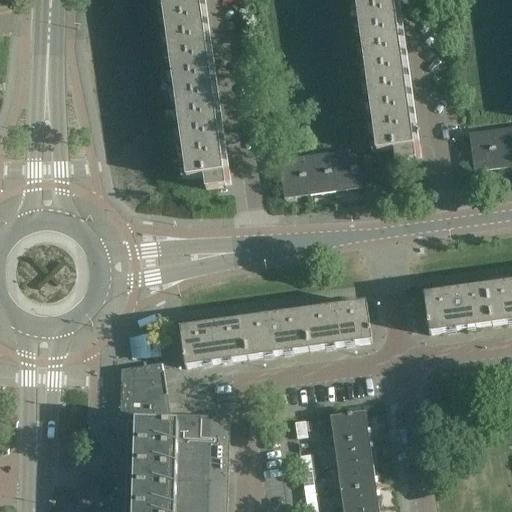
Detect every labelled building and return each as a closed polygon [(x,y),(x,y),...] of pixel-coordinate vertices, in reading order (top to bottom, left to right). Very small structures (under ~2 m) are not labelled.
[(206,192),(218,190),(226,189),(199,0),(162,0),(164,6),(163,6),(163,7),(164,7),(166,25),(165,25),(166,27),(167,27),(169,45),(168,45),(168,46),(169,46),(172,64),(171,64),(171,65),(172,65),(174,83),(173,83),(174,85),(175,85),(177,103),(176,103),(176,104),(177,104),(180,122),(179,122),(179,123),(180,123),(182,141),(181,141),(182,143),(183,143),(185,160),(184,160),(184,162),(185,161),(188,180),(187,180),(187,182),(205,179),(207,190),(206,190),(206,192)] [(396,165),(407,164),(416,162),(393,0),(355,0),(356,0),(357,0),(359,18),(358,18),(358,20),(359,20),(362,38),(361,38),(361,39),(362,39),(364,57),(363,57),(364,58),(365,58),(367,76),(366,76),(366,78),(367,78),(370,96),(369,96),(369,97),(370,97),(373,115),(371,115),(372,116),(373,116),(375,134),(374,134),(374,135),(375,135),(378,154),(377,154),(377,155),(395,153),(397,164),(396,164),(396,165)] [(469,136),(474,175),(476,174),(500,171),(502,171),(501,170),(511,168),(511,130),(496,132),(495,132),(495,133),(470,136),(469,136)] [(279,162),(284,201),(286,201),(286,200),(310,197),(312,197),(311,197),(335,193),(335,194),(337,194),(337,193),(360,190),(362,190),(356,151),(355,151),(355,152),(332,155),(330,155),(306,159),(306,158),(305,159),(280,162),(279,162)] [(511,325),(511,285),(487,289),(492,328),(511,325)] [(492,328),(487,289),(424,298),(430,337),(492,328)] [(372,345),(370,326),(367,306),(304,315),(310,354),(372,345)] [(310,354),(304,315),(243,323),(248,362),(310,354)] [(248,362),(243,323),(181,332),(186,371),(248,362)] [(164,374),(163,374),(130,379),(129,416),(140,417),(137,511),(227,511),(231,418),(170,417),(164,374)] [(331,420),(334,445),(369,440),(366,415),(352,417),(352,416),(348,417),(331,420)] [(295,425),(297,441),(308,439),(305,423),(295,425)] [(372,464),(369,440),(334,445),(338,469),(372,464)] [(302,474),(312,472),(310,457),(300,458),(302,474)] [(376,488),(372,464),(338,469),(341,493),(376,488)] [(314,488),(312,472),(302,474),(304,489),(314,488)] [(379,511),(376,488),(341,493),(343,511),(379,511)]
